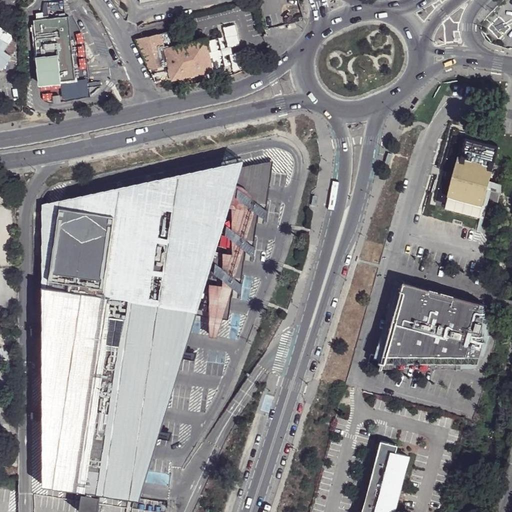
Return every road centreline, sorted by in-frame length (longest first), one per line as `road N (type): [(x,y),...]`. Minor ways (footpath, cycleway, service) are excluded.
road 1 (unknown): [(273,277),(88,249),(82,225),(91,213),(109,210),(286,231)]
road 2 (secondary): [(258,511),(355,211),(379,109)]
road 3 (secondary): [(337,112),(346,145),(341,189),(244,511)]
road 4 (unknown): [(238,345),(92,328),(78,307),(86,285),(99,280),(260,304)]
road 5 (unknown): [(205,416),(79,404),(61,392),(59,369),(92,358),(221,379)]
road 6 (secondary): [(0,159),(316,102)]
road 7 (unknown): [(185,455),(71,441),(58,456),(67,474),(94,481),(188,489)]
road 8 (unknown): [(155,167),(73,191),(63,207),(59,312),(50,335),(25,347)]
road 9 (unknown): [(296,194),(301,166),(285,146),(155,167)]
road 10 (secondary): [(307,49),(233,91),(150,109)]
road 11 (secondary): [(150,109),(0,140)]
road 12 (unknown): [(296,194),(155,167)]
road 13 (unclassified): [(96,0),(120,31),(150,109)]
